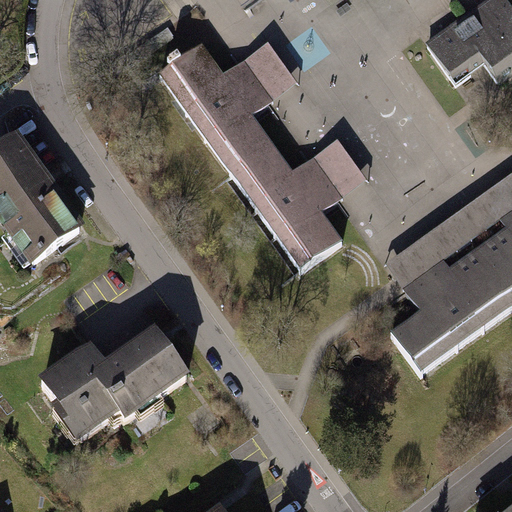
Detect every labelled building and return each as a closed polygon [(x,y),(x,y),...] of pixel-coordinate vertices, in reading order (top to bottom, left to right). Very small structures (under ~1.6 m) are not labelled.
[(511,10),(504,0),(495,0),(427,48),(457,89),(486,68),(498,84),(511,74),(511,10)] [(243,107),(252,121),(299,87),(270,46),(223,80),(232,92),(250,80),(250,79),(256,87),(261,94),(260,95),(243,107)] [(292,176),(252,121),(243,107),(260,95),(261,94),(256,87),(250,79),(250,80),(232,92),(223,80),(201,50),(160,80),(301,276),(343,247),(321,217),(312,205),(330,192),(331,191),(325,183),(320,176),(319,176),(302,188),(301,189),(292,176)] [(80,232),(14,140),(0,150),(0,233),(26,271),(80,232)] [(312,205),(321,217),(369,183),(339,142),(292,176),(302,188),(319,176),(320,176),(325,183),(331,191),(330,192),(312,205)] [(511,175),(384,267),(420,317),(434,307),(418,286),(426,280),(433,275),(438,282),(511,228),(511,175)] [(511,228),(438,282),(433,275),(426,280),(418,286),(434,307),(420,317),(392,337),(422,379),(511,314),(511,228)] [(184,386),(150,340),(102,376),(85,354),(35,391),(52,414),(46,418),(72,454),(114,422),(122,432),(184,386)]
